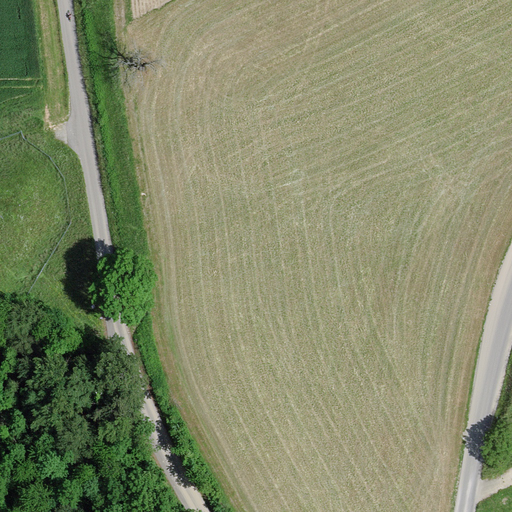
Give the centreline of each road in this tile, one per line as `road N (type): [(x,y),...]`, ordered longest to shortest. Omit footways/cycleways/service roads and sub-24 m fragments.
road 1 (unclassified): [(65,0),(121,339),(158,447),(196,511)]
road 2 (unclassified): [(460,511),(495,322),(511,272)]
